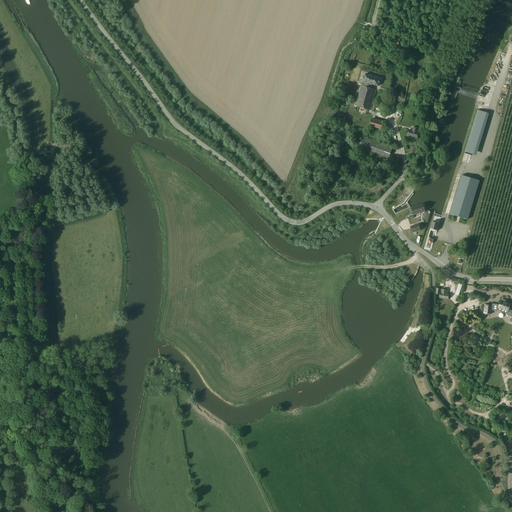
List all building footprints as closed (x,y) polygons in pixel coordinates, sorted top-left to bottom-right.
[(370,110),(376,90),(371,88),(372,84),(378,86),(381,79),(365,74),(363,82),(365,82),(364,86),(361,86),(355,106),(370,110)] [(476,156),(487,113),(476,110),(465,153),(476,156)] [(372,118),(368,133),(379,136),(384,122),(372,118)] [(407,136),(417,139),(418,132),(418,129),(413,128),(413,131),(409,130),(407,136)] [(388,161),(393,148),(363,136),(358,149),(388,161)] [(419,149),(417,148),(417,146),(415,145),(415,148),(411,147),(409,155),(417,157),(419,149)] [(468,220),(480,181),(462,175),(450,213),(468,220)] [(426,212),(423,204),(411,208),(413,216),(426,212)] [(461,234),(463,228),(454,225),(456,217),(455,217),(448,239),(454,241),(456,233),(461,234)] [(432,222),(430,229),(430,228),(434,230),(437,231),(439,224),(437,223),(432,222)] [(421,231),(420,229),(423,228),(422,225),(419,226),(419,224),(411,227),(413,233),(421,231)] [(436,294),(440,295),(440,298),(448,299),(449,293),(448,293),(448,290),(441,289),(437,288),(436,294)] [(508,311),(510,305),(505,303),(505,301),(502,299),(499,308),(508,311)] [(492,314),(493,306),(484,305),(484,314),(492,314)]
